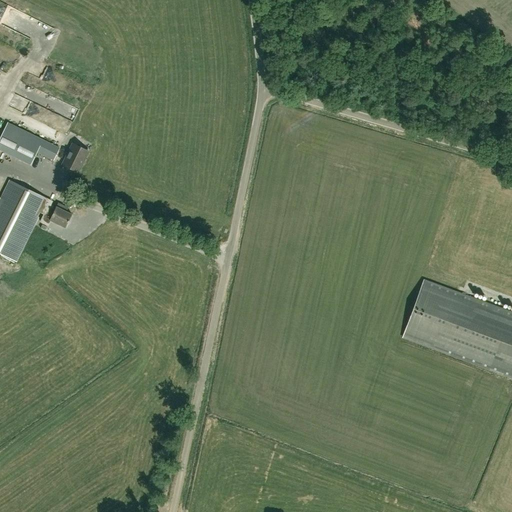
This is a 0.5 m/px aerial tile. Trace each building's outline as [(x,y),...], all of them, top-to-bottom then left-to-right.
[(43,140),(9,121),(0,137),(0,147),(30,164),(43,140)] [(62,142),(66,133),(44,123),(40,132),(62,142)] [(89,152),(73,144),(63,165),(79,173),(89,152)] [(53,161),(60,149),(52,145),(45,157),(53,161)] [(0,163),(22,175),(28,163),(0,149),(0,163)] [(44,214),(45,215),(49,207),(52,202),(11,181),(0,202),(0,253),(16,261),(40,212),(44,214)] [(55,209),(49,207),(45,215),(44,214),(40,222),(48,226),(50,221),(65,228),(72,215),(63,211),(65,207),(58,203),(55,209)] [(511,313),(424,281),(403,339),(511,379),(511,313)]
